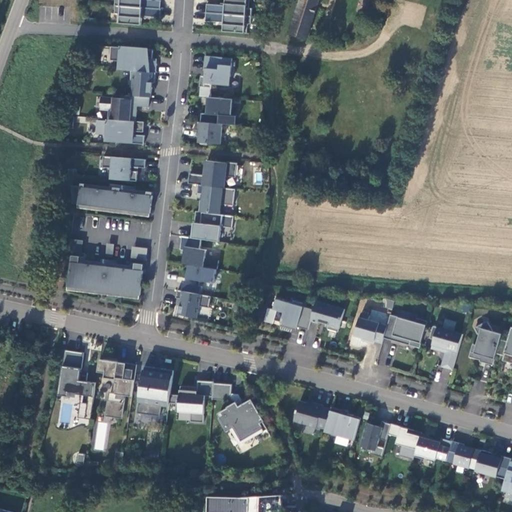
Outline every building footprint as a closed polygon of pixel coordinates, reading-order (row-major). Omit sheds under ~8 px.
[(116,4),(161,8),(161,0),(147,0),(148,1),(143,1),(143,0),(116,0),(116,4)] [(250,8),(250,0),(226,0),(226,8),(221,8),(221,5),(208,4),(207,12),(252,16),(253,8),(250,8)] [(300,0),(289,34),(293,35),(307,39),(319,0),(300,0)] [(161,8),(116,4),(116,12),(119,13),(118,22),(142,24),(143,13),(147,13),(147,16),(161,17),(162,8),(161,8)] [(252,16),(207,12),(206,21),(220,22),(220,19),(225,20),(224,31),(247,33),(248,24),(252,24),(252,16)] [(153,50),(112,46),(111,60),(121,61),(120,70),(131,71),(156,73),(157,64),(147,63),(148,59),(152,60),(153,50)] [(235,59),(208,57),(207,70),(210,70),(209,77),(205,76),(203,97),(211,98),(214,98),(215,85),(233,87),(235,59)] [(156,73),(131,71),(130,87),(133,87),(132,96),(149,97),(151,97),(153,83),(155,83),(156,73)] [(125,99),(101,97),(101,109),(109,110),(109,119),(136,121),(137,110),(132,110),(132,106),(149,107),(149,97),(132,96),(126,95),(125,99)] [(214,98),(211,98),(209,114),(203,113),(202,122),(224,124),(237,125),(238,116),(232,116),(234,100),(214,98)] [(136,121),(109,119),(109,122),(97,121),(96,133),(108,134),(108,142),(144,144),(145,135),(133,134),(133,131),(144,132),(144,122),(136,121)] [(202,122),(197,121),(197,130),(202,130),(202,135),(201,135),(200,142),(202,145),(209,145),(209,143),(222,144),(224,124),(202,122)] [(146,159),(104,156),(103,167),(112,168),(111,179),(137,181),(138,171),(131,171),(132,167),(145,168),(146,159)] [(227,163),(206,160),(205,175),(190,173),(189,183),(198,184),(224,188),(226,176),(236,177),(238,163),(227,162),(227,163)] [(254,183),(260,184),(262,172),(256,171),(254,183)] [(81,186),(71,185),(73,203),(78,204),(78,203),(79,203),(78,208),(150,217),(153,195),(152,195),(153,192),(124,189),(124,186),(111,184),(110,187),(81,183),(81,186)] [(224,188),(198,184),(197,193),(204,194),(203,201),(200,200),(199,211),(202,212),(220,214),(222,204),(234,205),(236,189),(224,188)] [(220,214),(202,212),(200,223),(194,223),(192,238),(202,239),(220,242),(221,226),(233,228),(234,216),(220,214)] [(189,264),(217,269),(219,260),(205,258),(207,250),(200,248),(202,239),(192,238),(182,236),(181,246),(185,247),(183,263),(189,264)] [(84,242),(71,240),(69,251),(82,253),(84,242)] [(114,246),(108,245),(106,256),(113,257),(114,246)] [(147,250),(133,248),(131,259),(146,261),(147,250)] [(84,256),(72,255),(68,290),(140,299),(144,264),(131,262),(131,265),(105,262),(106,259),(102,259),(102,262),(84,259),(84,256)] [(217,269),(189,264),(187,278),(214,283),(217,269)] [(203,286),(183,283),(182,290),(202,294),(203,286)] [(182,290),(178,289),(176,297),(181,298),(178,314),(197,318),(200,306),(209,308),(211,296),(202,294),(182,290)] [(291,303),(277,299),(274,309),(278,310),(275,320),(282,322),(281,326),(297,330),(298,327),(309,330),(311,320),(315,309),(304,306),(305,303),(293,299),(291,303)] [(385,299),(383,308),(391,310),(394,301),(385,299)] [(345,309),(317,301),(315,309),(311,320),(319,323),(319,321),(329,324),(328,328),(339,332),(345,309)] [(371,315),(361,313),(355,335),(363,337),(363,340),(375,343),(375,341),(383,343),(385,337),(388,325),(369,319),(371,315)] [(416,321),(391,314),(388,325),(385,337),(421,348),(429,321),(418,317),(416,321)] [(444,328),(435,325),(431,337),(435,339),(432,348),(446,352),(442,366),(454,369),(463,334),(454,331),(457,322),(447,319),(444,328)] [(488,321),(475,328),(480,335),(477,345),(473,344),(470,357),(481,360),(481,362),(494,365),(497,353),(501,339),(503,334),(493,331),(488,321)] [(511,329),(508,341),(501,339),(497,353),(504,355),(503,360),(511,362),(511,329)] [(84,352),(66,350),(59,391),(89,396),(88,403),(81,402),(78,417),(91,419),(97,383),(87,381),(88,375),(81,374),(84,352)] [(119,362),(103,359),(102,367),(106,368),(105,376),(116,377),(115,383),(117,383),(116,393),(110,392),(107,415),(122,417),(125,395),(133,396),(138,364),(126,363),(125,368),(118,367),(119,362)] [(155,367),(145,366),(138,413),(160,416),(162,404),(169,405),(170,403),(171,394),(174,370),(161,368),(161,373),(154,372),(155,367)] [(180,395),(171,394),(170,403),(180,403),(179,411),(192,411),(191,421),(204,422),(205,399),(213,400),(213,399),(214,383),(214,381),(198,380),(197,391),(194,390),(194,387),(181,386),(180,395)] [(229,384),(214,383),(213,399),(235,400),(237,405),(225,411),(224,410),(219,413),(219,420),(227,432),(234,428),(240,439),(266,425),(249,396),(243,400),(239,394),(229,393),(229,384)] [(314,405),(300,401),(294,421),(317,428),(318,427),(325,429),(331,408),(323,406),(324,405),(315,403),(314,405)] [(343,410),(332,407),(331,408),(325,429),(325,431),(355,440),(361,418),(342,412),(343,410)] [(389,434),(392,424),(382,421),(381,427),(368,423),(361,446),(372,449),(371,453),(382,457),(385,448),(378,446),(380,439),(387,441),(389,434)] [(422,432),(392,424),(389,434),(399,437),(397,443),(403,445),(400,455),(414,459),(415,457),(421,436),(422,432)] [(441,442),(421,436),(415,457),(426,460),(426,457),(436,460),(437,457),(447,460),(452,441),(442,438),(441,442)] [(461,444),(452,441),(447,460),(455,463),(469,467),(477,469),(482,451),(464,447),(464,448),(460,447),(461,444)] [(493,453),(482,450),(482,451),(477,469),(476,470),(506,479),(511,461),(511,459),(511,458),(503,456),(502,458),(493,456),(493,453)] [(511,461),(506,479),(503,490),(511,492),(511,496),(511,500),(511,461)] [(280,511),(281,497),(206,496),(205,511),(280,511)]
